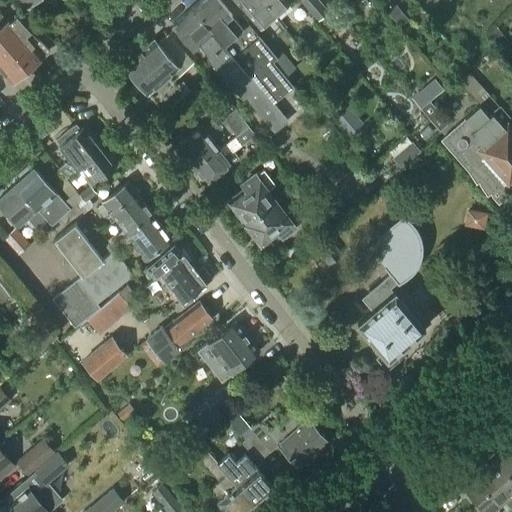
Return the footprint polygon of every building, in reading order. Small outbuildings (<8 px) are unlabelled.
[(218,0),(200,0),(192,8),(219,39),(233,56),(270,104),(273,102),(291,87),(283,77),(285,75),(274,61),(278,58),(249,24),(236,35),(225,22),(232,16),(218,0)] [(236,0),(261,28),(275,15),(262,0),(236,0)] [(262,0),(275,15),(290,2),(288,0),(262,0)] [(298,0),(317,21),(328,12),(318,0),(298,0)] [(399,25),(406,20),(395,7),(392,4),(386,9),(389,13),(399,25)] [(172,24),(174,28),(193,50),(200,44),(209,55),(206,57),(235,89),(243,98),(246,97),(275,131),(288,120),(273,102),(270,104),(233,56),(219,39),(192,8),(172,24)] [(24,25),(16,16),(15,16),(11,19),(13,22),(5,29),(3,26),(0,28),(0,38),(28,70),(47,54),(46,53),(46,50),(47,49),(24,25)] [(326,31),(333,26),(326,17),(319,23),(326,31)] [(498,49),(508,41),(496,27),(486,36),(498,49)] [(165,112),(190,91),(178,77),(194,63),(168,33),(157,43),(154,39),(123,66),(148,95),(149,94),(165,112)] [(28,70),(0,38),(0,69),(12,84),(28,70)] [(274,61),(285,75),(295,67),(283,53),(278,58),(274,61)] [(480,104),(489,95),(469,72),(459,81),(480,104)] [(489,117),(480,107),(466,119),(468,122),(445,143),(470,171),(477,183),(480,181),(481,184),(488,195),(491,193),(492,196),(499,204),(511,192),(511,121),(500,108),(489,117)] [(236,136),(247,127),(233,110),(222,118),(236,136)] [(428,145),(440,135),(429,122),(417,132),(428,145)] [(194,169),(219,149),(201,125),(175,145),(194,169)] [(69,131),(57,140),(61,145),(60,146),(70,159),(58,168),(66,178),(77,169),(78,170),(91,160),(84,151),(96,141),(95,140),(95,136),(91,132),(88,131),(85,127),(79,132),(75,126),(69,131)] [(247,127),(236,136),(219,149),(194,169),(205,184),(239,158),(233,151),(255,135),(248,126),(247,127)] [(91,160),(78,170),(91,186),(116,167),(113,163),(113,160),(109,155),(106,155),(99,145),(96,141),(84,151),(91,160)] [(400,169),(420,152),(412,142),(392,158),(400,169)] [(31,168),(29,164),(17,174),(20,178),(14,183),(47,221),(51,226),(71,209),(64,202),(33,166),(31,168)] [(275,184),(264,169),(256,175),(255,174),(243,184),(247,188),(230,201),(246,223),(275,200),(267,190),(275,184)] [(103,203),(97,208),(104,217),(110,212),(115,218),(140,198),(139,197),(140,194),(136,189),(133,189),(128,182),(102,202),(103,203)] [(47,221),(14,183),(7,189),(5,185),(0,189),(0,205),(18,226),(27,218),(37,229),(47,221)] [(89,199),(96,193),(91,186),(80,195),(83,199),(85,202),(89,199)] [(83,199),(80,195),(76,191),(64,202),(71,209),(77,204),(83,199)] [(136,229),(153,215),(140,198),(115,218),(126,233),(127,233),(135,227),(136,229)] [(83,199),(77,204),(84,213),(91,206),(92,203),(89,199),(85,202),(83,199)] [(283,211),(275,200),(246,223),(262,244),(279,231),(283,235),(295,226),(294,226),(303,219),(291,204),(283,211)] [(484,229),(487,212),(466,208),(463,225),(484,229)] [(397,282),(398,283),(401,282),(404,280),(407,278),(410,276),(412,273),(415,270),(416,268),(418,265),(420,261),(421,258),(421,255),(422,251),(422,248),(422,244),(422,241),(421,237),(420,234),(418,231),(417,229),(415,225),(413,222),(410,220),(408,217),(404,214),(388,227),(385,267),(390,274),(362,298),(373,311),(358,324),(382,352),(376,357),(387,370),(400,359),(395,353),(425,327),(430,322),(419,309),(413,313),(395,292),(395,293),(391,288),(397,282)] [(110,245),(115,251),(119,256),(134,243),(146,259),(172,239),(169,236),(169,232),(165,227),(162,227),(153,215),(136,229),(135,227),(127,233),(126,233),(110,245)] [(103,260),(75,224),(54,240),(82,276),(53,299),(75,327),(101,307),(97,302),(133,274),(119,256),(115,251),(103,260)] [(18,255),(30,244),(15,228),(3,239),(18,255)] [(328,266),(341,253),(327,237),(313,249),(328,266)] [(196,261),(188,251),(182,243),(179,245),(176,241),(170,246),(146,267),(155,278),(160,274),(159,273),(170,264),(181,278),(194,268),(192,265),(191,265),(196,261)] [(181,278),(170,264),(159,273),(160,274),(166,282),(163,284),(166,288),(169,285),(182,303),(206,284),(212,280),(203,268),(197,272),(194,268),(181,278)] [(0,295),(4,300),(18,288),(0,266),(0,295)] [(130,308),(131,308),(129,306),(135,301),(130,295),(133,292),(127,285),(118,293),(130,308)] [(100,334),(130,308),(118,293),(87,319),(100,334)] [(511,296),(501,306),(501,308),(511,320),(511,296)] [(154,364),(212,320),(199,302),(164,329),(162,327),(139,345),(154,364)] [(231,374),(259,352),(235,321),(197,350),(221,381),(231,374)] [(36,353),(56,336),(46,325),(27,342),(36,353)] [(97,379),(127,355),(112,337),(82,361),(97,379)] [(36,353),(27,342),(18,350),(27,361),(36,353)] [(214,410),(232,396),(225,387),(207,401),(214,410)] [(0,408),(10,400),(0,388),(0,408)] [(122,422),(135,412),(129,404),(116,414),(122,422)] [(236,411),(226,419),(261,459),(279,443),(300,466),(329,441),(298,406),(271,430),(268,427),(265,425),(262,424),(257,425),(254,427),(251,428),(236,411)] [(28,474),(54,452),(44,439),(18,462),(28,474)] [(0,478),(14,466),(0,449),(0,478)] [(511,454),(507,449),(486,467),(510,495),(511,493),(511,454)] [(207,450),(199,457),(213,472),(220,466),(227,474),(217,483),(218,484),(208,492),(226,511),(251,511),(250,510),(256,505),(218,462),(217,463),(207,450)] [(1,500),(6,506),(0,510),(0,511),(48,511),(62,501),(48,484),(70,466),(58,451),(1,500)] [(228,453),(218,462),(256,505),(261,500),(263,502),(270,502),(276,497),(277,490),(257,467),(245,453),(236,461),(228,453)] [(487,511),(500,511),(496,507),(510,495),(486,467),(465,485),(487,511)] [(163,506),(173,497),(163,483),(152,492),(163,506)] [(112,489),(84,511),(110,511),(123,502),(112,489)] [(167,511),(178,511),(182,509),(173,497),(163,506),(167,511)]
